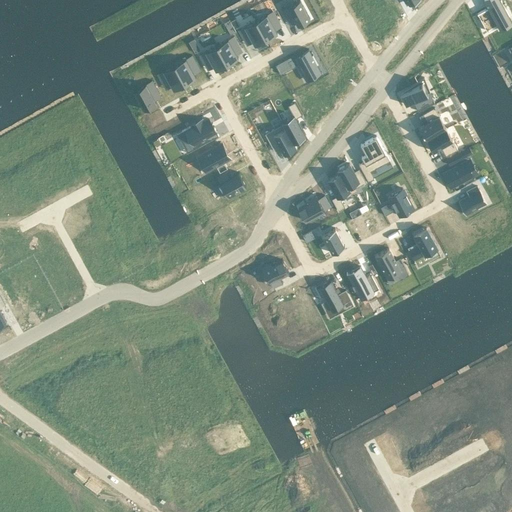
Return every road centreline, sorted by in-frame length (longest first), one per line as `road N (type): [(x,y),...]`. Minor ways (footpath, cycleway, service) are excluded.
road 1 (residential): [(276,200),(310,271),(448,202),(385,91)]
road 2 (tertiary): [(97,299),(168,293),(249,246),(276,200)]
road 3 (tertiary): [(151,507),(0,397)]
road 4 (residential): [(215,87),(343,16)]
road 5 (tertiary): [(374,71),(287,181)]
road 6 (tertiary): [(287,181),(302,182),(385,91)]
road 7 (residential): [(215,87),(276,200)]
